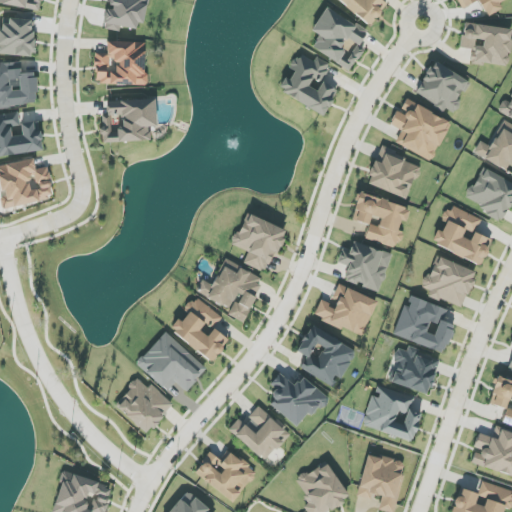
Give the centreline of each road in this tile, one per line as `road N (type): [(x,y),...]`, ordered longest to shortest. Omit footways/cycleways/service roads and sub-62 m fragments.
road 1 (residential): [(420,25),(355,121),(279,319),(145,486),(136,511)]
road 2 (residential): [(145,486),(74,417),(42,368),(22,325),(1,239)]
road 3 (residential): [(420,511),(511,261)]
road 4 (residential): [(70,0),(64,85),(82,202)]
